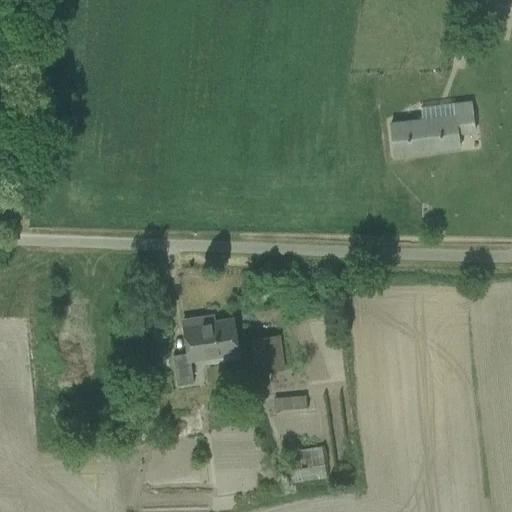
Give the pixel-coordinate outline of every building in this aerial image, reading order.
[(421,122),(390,125),(394,156),(459,148),(457,133),(474,131),(471,112),(471,104),(451,106),(452,118),(421,122)] [(187,353),(172,355),(177,385),(193,383),(189,360),(238,353),(233,319),(201,323),(200,318),(182,320),(187,353)] [(250,340),(253,360),(255,375),(283,370),(278,336),(250,340)] [(273,399),(274,415),(306,412),(304,395),(273,399)] [(287,452),(291,483),(325,478),(320,447),(287,452)]
